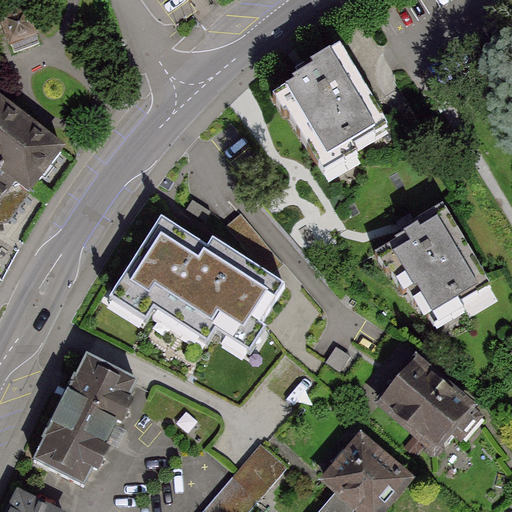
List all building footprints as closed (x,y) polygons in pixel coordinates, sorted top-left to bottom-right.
[(29,3),(0,13),(0,17),(12,50),(43,38),(29,3)] [(390,161),(334,68),(263,111),(319,203),(390,161)] [(62,169),(0,122),(0,217),(10,205),(26,217),(62,169)] [(489,288),(442,207),(373,247),(404,301),(415,295),(431,321),(489,288)] [(208,254),(163,227),(114,305),(147,326),(154,315),(209,349),(216,337),(253,361),(268,337),(263,334),(287,294),(212,247),(208,254)] [(139,386),(87,360),(33,467),(85,493),(139,386)] [(482,418),(417,364),(381,406),(427,444),(426,453),(431,457),(438,457),(443,451),(441,443),(450,433),(462,442),(482,418)] [(382,511),(409,482),(361,441),(325,483),(336,492),(357,509),(360,511),(382,511)] [(263,444),(204,511),(249,511),(289,466),(263,444)] [(354,511),(357,509),(336,492),(319,511),(354,511)] [(51,511),(16,497),(9,511),(51,511)]
